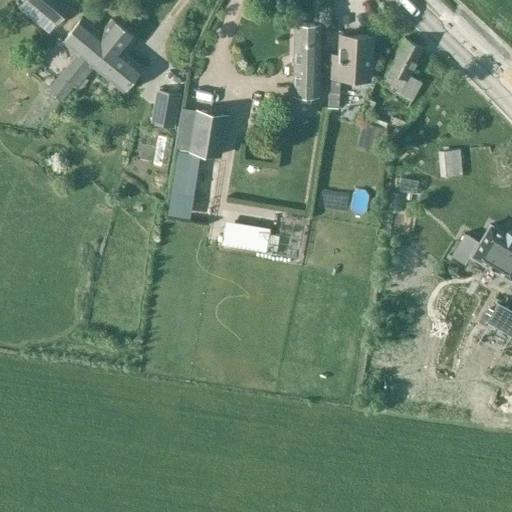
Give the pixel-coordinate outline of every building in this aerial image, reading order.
[(64,0),(32,0),(62,25),(75,9),(64,0)] [(77,87),(94,67),(92,66),(123,28),(111,18),(100,32),(82,17),(62,41),(76,53),(47,89),(62,101),(75,85),(77,87)] [(321,96),(321,85),(320,23),(296,24),(297,96),(317,96),(321,96)] [(135,38),(123,28),(92,66),(94,67),(122,91),(142,67),(124,52),(135,38)] [(370,79),(373,36),(341,33),(340,53),(333,53),(331,76),(370,79)] [(408,99),(419,81),(408,74),(423,48),(406,37),(379,82),(408,99)] [(336,86),(336,109),(360,108),(360,86),(336,86)] [(173,127),(179,93),(160,90),(154,123),(173,127)] [(227,115),(197,110),(190,150),(220,155),(227,115)] [(445,177),(463,175),(461,150),(442,152),(445,177)] [(505,206),(505,187),(463,188),(463,207),(505,206)] [(359,200),(374,203),(376,192),(362,189),(359,200)] [(505,233),(490,224),(479,242),(477,241),(478,240),(465,232),(452,254),(465,261),(470,252),(473,253),(472,255),(490,266),(489,267),(492,270),(493,268),(511,279),(511,278),(511,283),(509,288),(511,289),(511,232),(507,230),(505,233)] [(275,227),(272,247),(284,249),(288,229),(275,227)]
